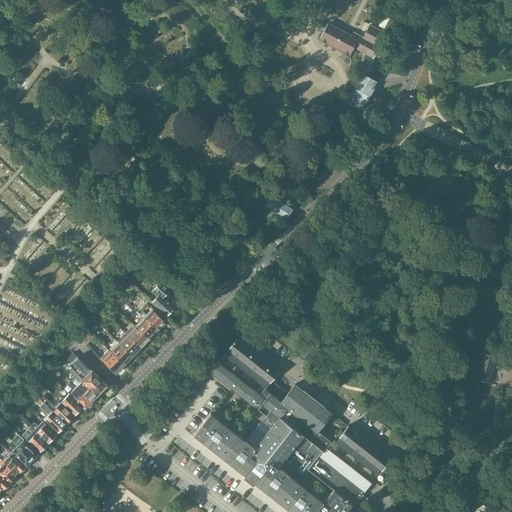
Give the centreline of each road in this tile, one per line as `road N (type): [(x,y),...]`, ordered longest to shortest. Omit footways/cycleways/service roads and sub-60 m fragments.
road 1 (tertiary): [(14,511),(205,311),(314,211),(373,148),(396,110)]
road 2 (tertiary): [(511,174),(396,110)]
